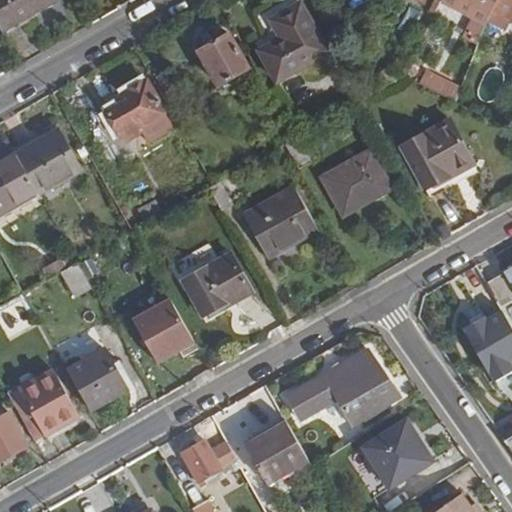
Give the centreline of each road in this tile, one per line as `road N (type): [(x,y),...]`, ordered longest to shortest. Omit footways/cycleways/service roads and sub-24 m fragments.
road 1 (residential): [(6,511),(383,300)]
road 2 (residential): [(383,300),(511,482)]
road 3 (residential): [(175,0),(0,100)]
road 4 (residential): [(383,300),(511,225)]
